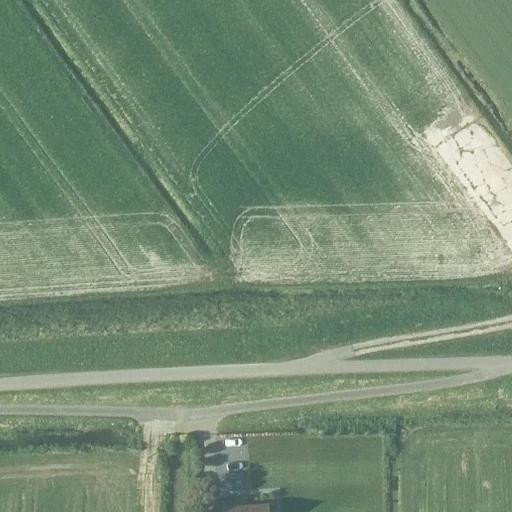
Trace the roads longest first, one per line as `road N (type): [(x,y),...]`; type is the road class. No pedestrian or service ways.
road 1 (unclassified): [(511,358),(0,382)]
road 2 (track): [(311,365),(341,350),(511,320)]
